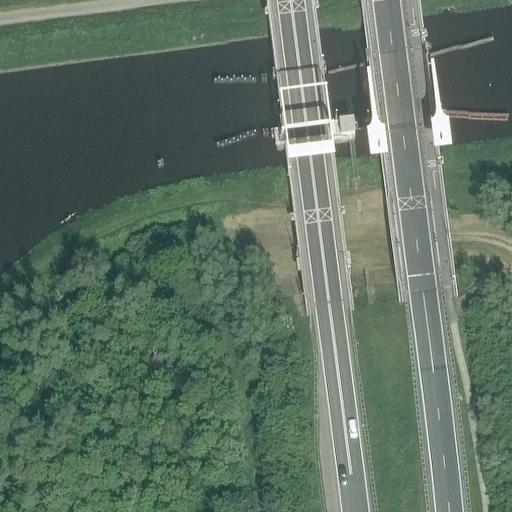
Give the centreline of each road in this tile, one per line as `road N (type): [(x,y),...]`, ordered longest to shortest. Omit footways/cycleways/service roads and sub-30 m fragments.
road 1 (trunk): [(289,0),(355,511)]
road 2 (trunk): [(449,511),(385,0)]
road 3 (unclassified): [(0,20),(163,0)]
